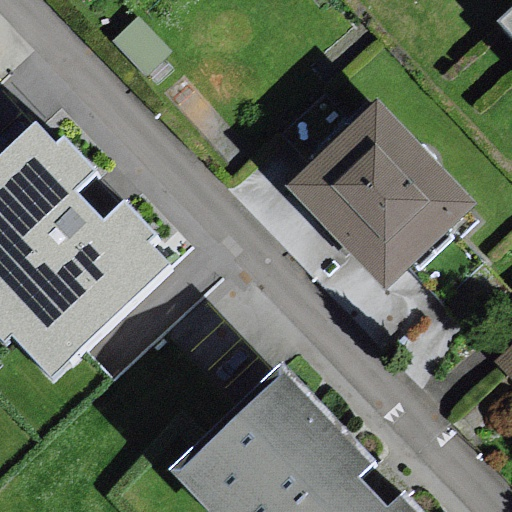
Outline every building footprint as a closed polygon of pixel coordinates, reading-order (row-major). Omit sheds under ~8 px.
[(511,0),(500,0),(463,35),(511,86),(511,0)] [(355,122),(272,200),(368,302),(451,224),(355,122)] [(18,338),(56,379),(174,270),(154,248),(162,240),(127,203),(107,223),(86,201),(102,187),(58,140),(53,146),(42,135),(0,174),(0,336),(9,346),(18,338)] [(511,337),(497,350),(511,366),(511,337)] [(367,511),(363,507),(357,511),(341,511),(321,490),(336,476),(251,385),(137,491),(156,511),(367,511)]
